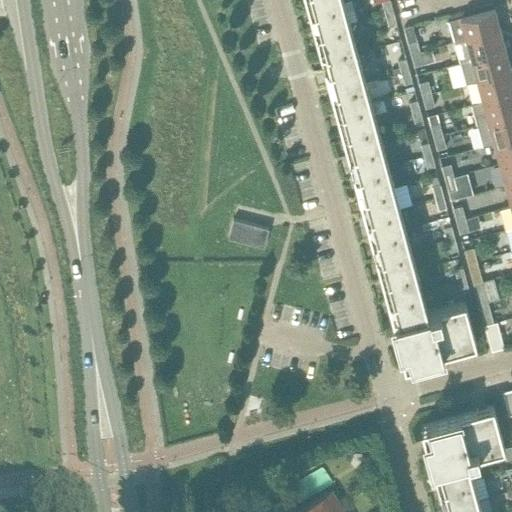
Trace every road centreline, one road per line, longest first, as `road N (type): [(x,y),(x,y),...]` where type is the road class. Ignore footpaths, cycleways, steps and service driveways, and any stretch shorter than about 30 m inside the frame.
road 1 (residential): [(383,395),(275,0)]
road 2 (tertiary): [(24,0),(48,158),(90,316)]
road 3 (tertiary): [(90,316),(61,0)]
road 4 (tertiary): [(119,511),(90,316)]
road 5 (residential): [(383,395),(511,360)]
road 6 (residential): [(415,511),(383,395)]
